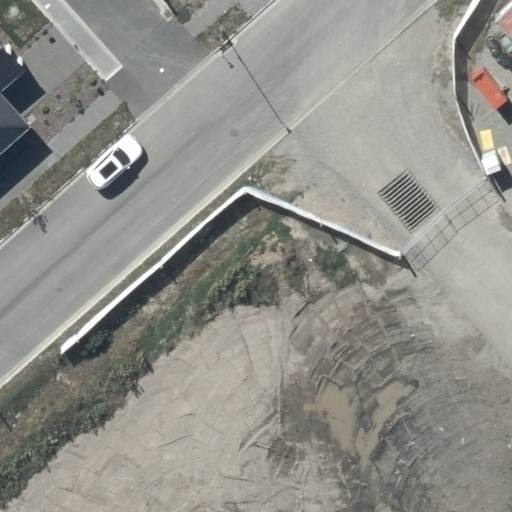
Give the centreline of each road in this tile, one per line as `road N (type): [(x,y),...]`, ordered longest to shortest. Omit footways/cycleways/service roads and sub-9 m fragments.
road 1 (residential): [(511,265),(308,37)]
road 2 (residential): [(215,120),(0,310)]
road 3 (residential): [(109,0),(215,120)]
road 4 (residential): [(308,37),(215,120)]
